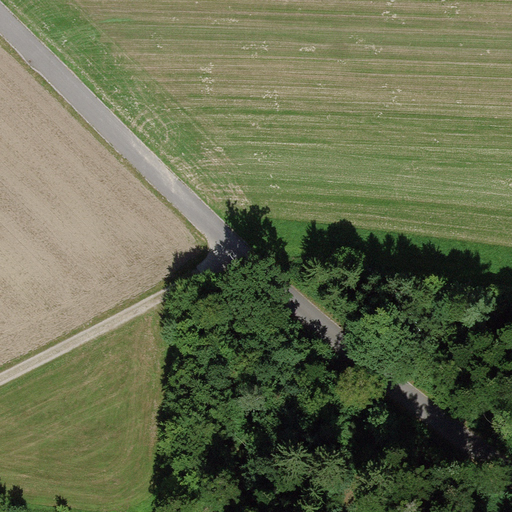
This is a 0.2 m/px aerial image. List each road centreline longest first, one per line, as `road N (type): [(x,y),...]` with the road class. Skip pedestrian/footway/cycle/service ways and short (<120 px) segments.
road 1 (unclassified): [(511,466),(303,322),(0,6)]
road 2 (track): [(242,258),(0,380)]
